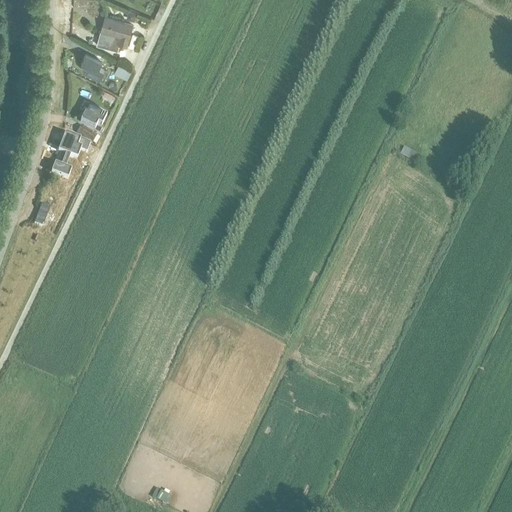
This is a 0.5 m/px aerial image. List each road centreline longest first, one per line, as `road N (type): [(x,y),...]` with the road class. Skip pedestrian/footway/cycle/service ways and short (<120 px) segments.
road 1 (unclassified): [(173,0),(0,369)]
road 2 (tertiary): [(44,0),(46,106),(0,243)]
